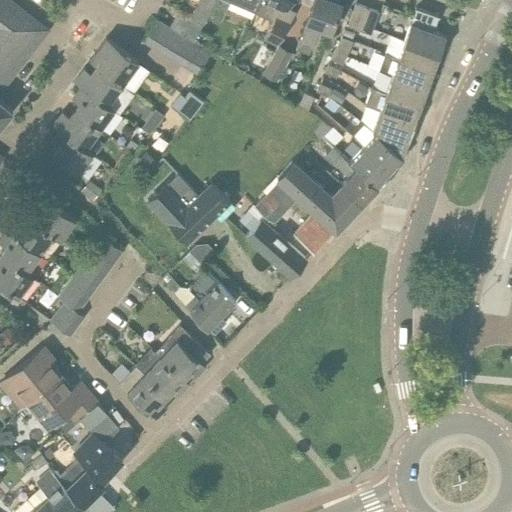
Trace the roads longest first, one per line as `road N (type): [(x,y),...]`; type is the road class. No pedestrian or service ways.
road 1 (residential): [(133,255),(78,349),(158,434),(347,235),(373,220),(419,217)]
road 2 (tertiary): [(511,7),(419,217)]
road 3 (residential): [(7,179),(61,78),(63,39),(91,4)]
road 4 (tertiary): [(400,318),(420,438)]
